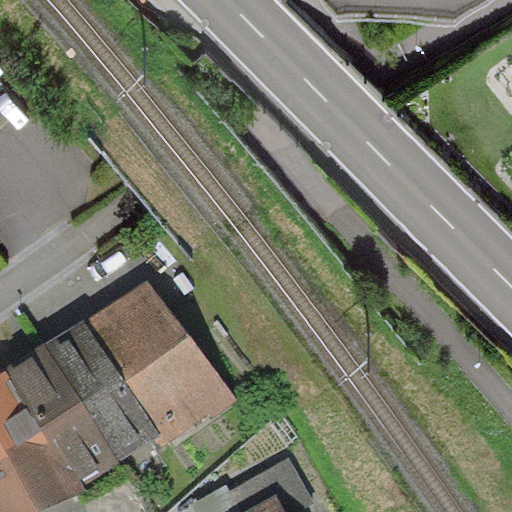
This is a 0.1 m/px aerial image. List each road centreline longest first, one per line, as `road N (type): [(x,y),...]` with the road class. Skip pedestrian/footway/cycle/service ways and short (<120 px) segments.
road 1 (residential): [(0,289),(496,0)]
road 2 (primary): [(232,0),(511,281)]
